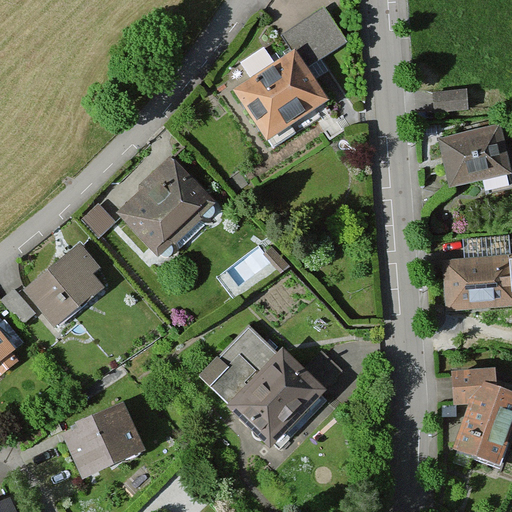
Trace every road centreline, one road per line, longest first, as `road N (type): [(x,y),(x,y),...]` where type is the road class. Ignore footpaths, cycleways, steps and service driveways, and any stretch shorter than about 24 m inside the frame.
road 1 (residential): [(379,0),(410,406),(402,511)]
road 2 (residential): [(238,0),(161,115),(0,258)]
